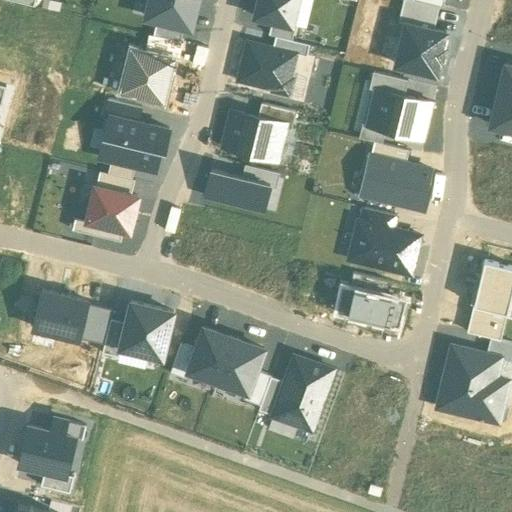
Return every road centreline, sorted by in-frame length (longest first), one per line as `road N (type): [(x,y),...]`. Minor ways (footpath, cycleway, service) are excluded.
road 1 (residential): [(152,279),(413,364),(452,221)]
road 2 (track): [(386,511),(107,411)]
road 3 (residential): [(152,279),(163,216),(199,137),(232,0)]
road 4 (residential): [(452,221),(458,103),(485,0)]
road 5 (residential): [(0,241),(152,279)]
